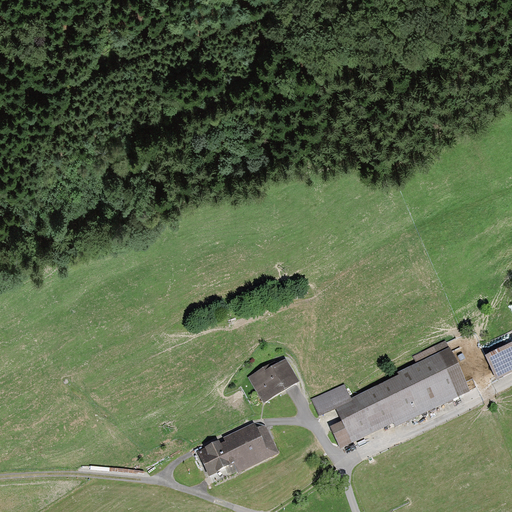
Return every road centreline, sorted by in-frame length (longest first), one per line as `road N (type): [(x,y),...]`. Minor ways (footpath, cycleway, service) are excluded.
road 1 (residential): [(163,482),(187,454),(252,423),(311,425),(354,511)]
road 2 (track): [(250,511),(163,482),(0,477)]
